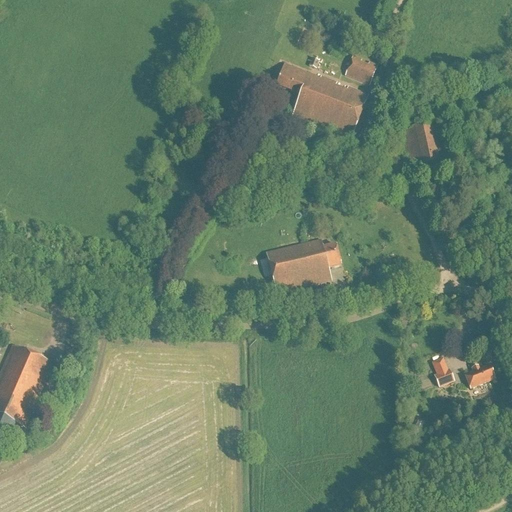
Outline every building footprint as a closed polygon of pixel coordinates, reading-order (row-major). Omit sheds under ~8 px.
[(345,78),(370,88),(378,68),(354,57),(345,78)] [(312,60),(309,68),(317,71),(319,65),(321,65),(322,62),(320,61),(319,63),(312,60)] [(352,142),(368,97),(321,79),(321,81),(283,66),(275,87),(300,97),(291,119),(352,142)] [(430,177),(450,172),(439,124),(400,133),(408,171),(428,166),(430,177)] [(469,125),(456,126),(459,142),(471,141),(469,125)] [(257,254),(262,249),(252,241),(247,246),(257,254)] [(328,271),(341,268),(335,247),(322,250),(320,242),(266,256),(277,296),(331,281),(328,271)] [(25,430),(53,365),(12,347),(0,374),(0,437),(9,441),(15,426),(25,430)] [(448,373),(443,361),(432,365),(436,377),(434,378),(439,390),(454,384),(449,372),(448,373)] [(470,390),(494,380),(489,367),(464,377),(470,390)]
